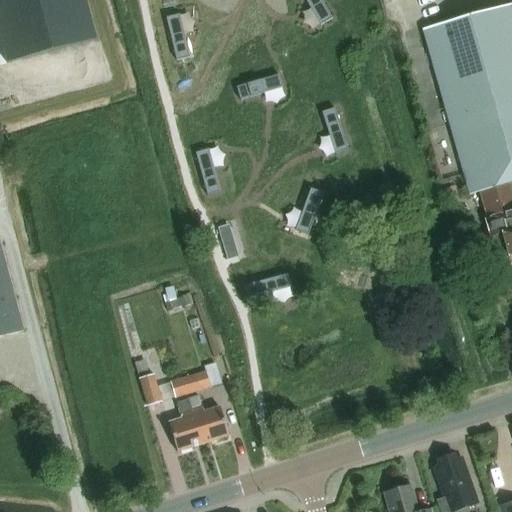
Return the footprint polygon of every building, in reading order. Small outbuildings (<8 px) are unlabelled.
[(83,0),(0,0),(0,40),(7,65),(95,41),(83,0)] [(319,0),(303,0),(320,26),(332,19),(319,0)] [(511,5),(423,30),(470,196),(479,193),(508,185),(509,185),(511,183),(511,5)] [(178,15),(165,19),(176,62),(189,58),(178,15)] [(278,75),(236,88),(240,101),(283,88),(278,75)] [(335,109),(321,113),(333,155),(347,151),(335,109)] [(208,151),(195,154),(207,196),(219,192),(208,151)] [(511,195),(508,185),(479,193),(487,217),(485,220),(490,235),(487,236),(492,251),(505,247),(507,257),(511,255),(511,195)] [(455,187),(443,190),(446,199),(458,195),(455,187)] [(309,189),(295,230),(308,235),(322,194),(309,189)] [(0,241),(0,338),(24,332),(0,241)] [(244,286),(248,299),(291,289),(288,275),(244,286)] [(174,288),(165,289),(167,301),(176,299),(174,288)] [(188,296),(178,299),(179,300),(182,308),(191,305),(188,296)] [(182,308),(179,300),(170,303),(173,311),(182,308)] [(206,373),(183,379),(188,395),(211,388),(206,373)] [(161,403),(157,387),(154,375),(139,379),(146,407),(161,403)] [(183,379),(172,383),(176,398),(188,395),(183,379)] [(204,413),(199,397),(189,400),(203,445),(229,437),(220,408),(204,413)] [(177,453),(203,445),(189,400),(177,404),(182,420),(169,424),(177,453)] [(456,461),(454,455),(438,461),(440,467),(435,469),(443,495),(444,499),(437,501),(441,511),(468,511),(467,507),(477,503),(461,460),(456,461)] [(432,511),(432,509),(422,511),(418,511),(411,486),(385,493),(390,511),(432,511)] [(511,511),(511,502),(499,507),(500,511),(511,511)]
